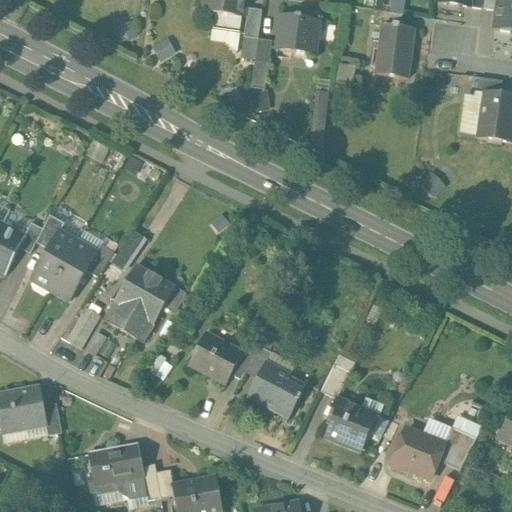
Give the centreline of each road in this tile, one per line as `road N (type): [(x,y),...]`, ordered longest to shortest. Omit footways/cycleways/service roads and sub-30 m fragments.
road 1 (primary): [(0,35),(511,297)]
road 2 (residential): [(384,511),(53,371),(0,338)]
